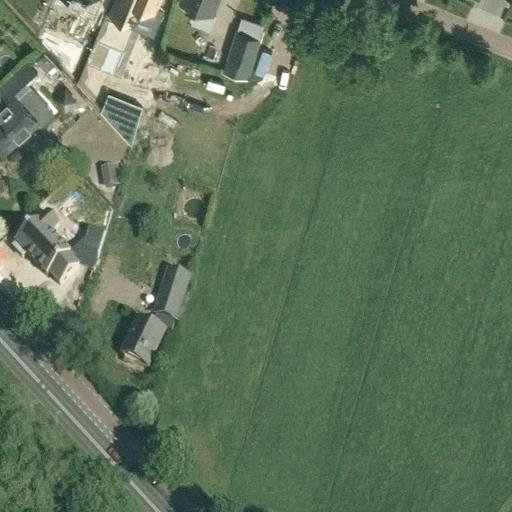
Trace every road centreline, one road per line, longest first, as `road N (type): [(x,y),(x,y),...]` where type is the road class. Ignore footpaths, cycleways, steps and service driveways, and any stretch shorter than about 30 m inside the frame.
road 1 (secondary): [(158,511),(0,336)]
road 2 (residential): [(511,48),(391,0)]
